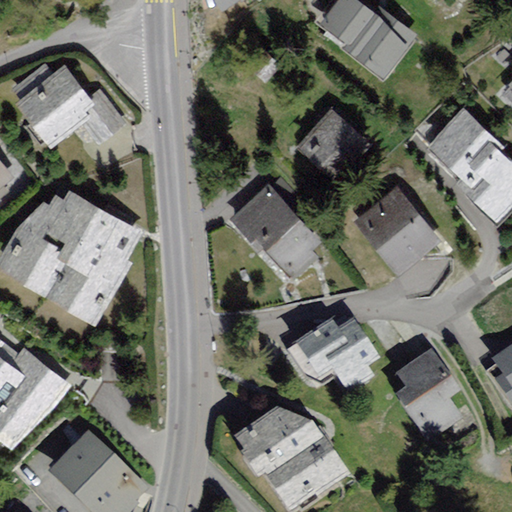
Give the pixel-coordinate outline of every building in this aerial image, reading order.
[(201,0),(213,16),(241,0),(201,0)] [(364,15),(345,0),(332,0),(305,31),(374,86),(412,41),(371,9),(364,15)] [(265,75),(277,63),(266,52),(254,64),(265,75)] [(11,101),(6,105),(39,155),(75,131),(91,153),(123,127),(97,90),(82,101),(58,67),(47,75),(42,68),(6,93),(11,101)] [(503,92),(496,100),(511,114),(511,75),(499,88),(503,92)] [(459,111),(417,153),(452,185),(447,190),(488,231),(511,204),(511,166),(497,155),(500,152),(459,111)] [(327,116),(291,152),(322,182),(357,147),(327,116)] [(0,160),(0,185),(9,179),(1,170),(5,167),(0,160)] [(44,181),(0,246),(0,281),(85,331),(139,235),(44,181)] [(266,188),(228,221),(285,286),(323,252),(266,188)] [(392,189),(348,223),(390,277),(434,243),(392,189)] [(344,328),(311,352),(344,398),(377,374),(344,328)] [(63,389),(0,343),(0,441),(0,442),(19,417),(32,427),(63,389)] [(511,349),(484,368),(494,384),(489,389),(511,417),(511,349)] [(427,356),(389,382),(398,395),(386,404),(420,448),(457,423),(444,406),(455,397),(427,356)] [(298,511),(344,482),(295,400),(219,448),(248,491),(254,487),(271,511),(298,511)] [(68,422),(90,442),(99,433),(78,412),(68,422)] [(82,435),(40,477),(75,511),(129,511),(141,490),(82,435)]
